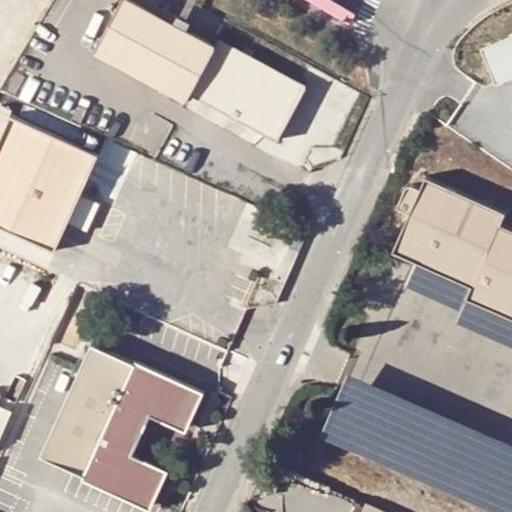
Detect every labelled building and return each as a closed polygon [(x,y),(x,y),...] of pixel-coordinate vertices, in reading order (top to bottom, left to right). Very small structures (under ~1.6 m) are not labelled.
[(282,143),(311,89),(221,43),(217,49),(179,30),(128,3),(101,58),(190,104),(193,97),(282,143)] [(505,81),(511,78),(511,35),(490,44),(505,81)] [(66,219),(70,210),(95,155),(6,116),(0,129),(0,229),(51,252),(66,219)] [(505,211),(424,174),(418,187),(406,181),(394,206),(407,212),(390,248),(412,258),(416,262),(468,286),(463,295),(467,297),(511,317),(511,229),(499,223),(505,211)] [(83,216),(70,210),(66,219),(79,225),(83,216)] [(38,456),(149,505),(166,465),(126,447),(143,409),(183,426),(200,387),(89,338),(38,456)]
